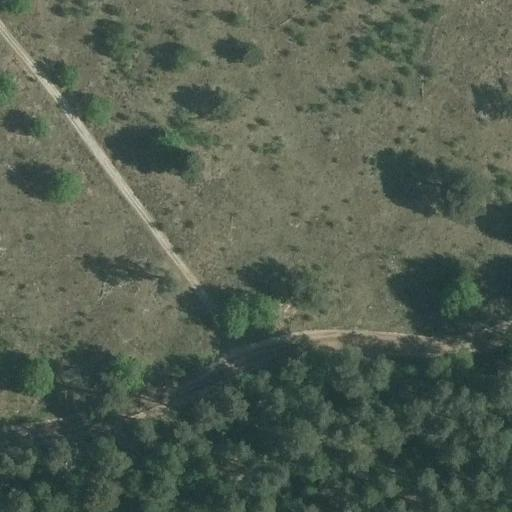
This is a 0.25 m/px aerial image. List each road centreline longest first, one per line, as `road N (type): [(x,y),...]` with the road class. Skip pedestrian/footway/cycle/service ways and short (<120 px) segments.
road 1 (track): [(0,31),(249,362)]
road 2 (track): [(249,362),(293,347),(458,347),(511,332)]
road 3 (track): [(249,362),(118,419),(0,443)]
